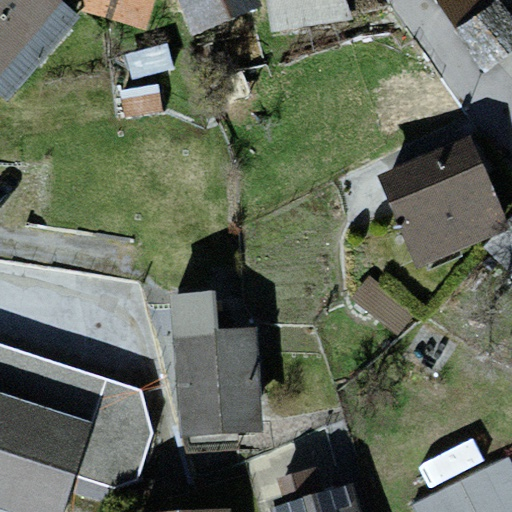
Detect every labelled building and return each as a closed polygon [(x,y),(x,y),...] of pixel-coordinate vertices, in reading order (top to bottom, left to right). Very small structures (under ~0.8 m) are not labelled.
[(81,15),(63,0),(0,0),(0,87),(9,95),(81,15)] [(153,0),(83,0),(81,15),(145,33),(153,0)] [(258,0),(184,0),(201,39),(264,13),(258,0)] [(390,0),(276,0),(281,28),(392,10),(390,0)] [(511,222),(474,137),(382,178),(421,267),(511,226),(511,222)] [(261,290),(174,293),(179,439),(265,437),(261,290)] [(0,511),(69,511),(78,487),(110,497),(145,486),(155,435),(142,390),(0,346),(0,511)] [(427,455),(435,477),(486,460),(479,438),(427,455)] [(511,511),(511,465),(508,458),(412,506),(415,511),(511,511)] [(284,511),(283,511),(350,511),(345,494),(325,500),(317,472),(275,485),(284,511)]
